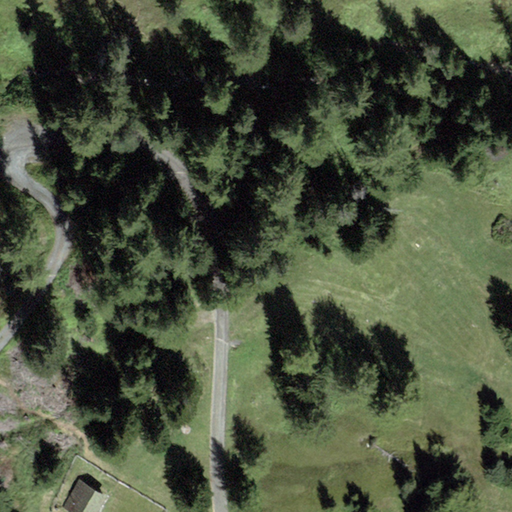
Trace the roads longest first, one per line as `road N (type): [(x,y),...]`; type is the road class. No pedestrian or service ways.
road 1 (track): [(0,145),(118,143),(198,196),(229,267),(218,460),(230,511)]
road 2 (track): [(0,152),(51,197),(66,241),(0,345)]
